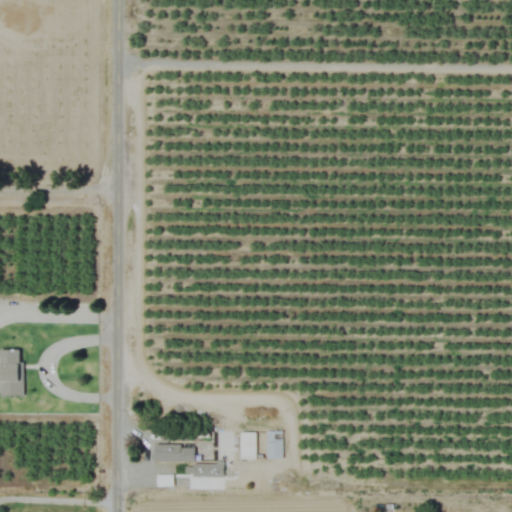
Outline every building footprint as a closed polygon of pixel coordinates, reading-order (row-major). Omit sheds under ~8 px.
[(21,350),(0,349),(0,396),(21,396),(21,350)] [(266,459),(282,459),(282,431),(266,431),(266,459)] [(240,432),(240,459),(255,459),(255,432),(240,432)] [(208,446),(153,446),(153,461),(208,461),(208,446)] [(222,477),(222,464),(193,464),(193,477),(222,477)]
